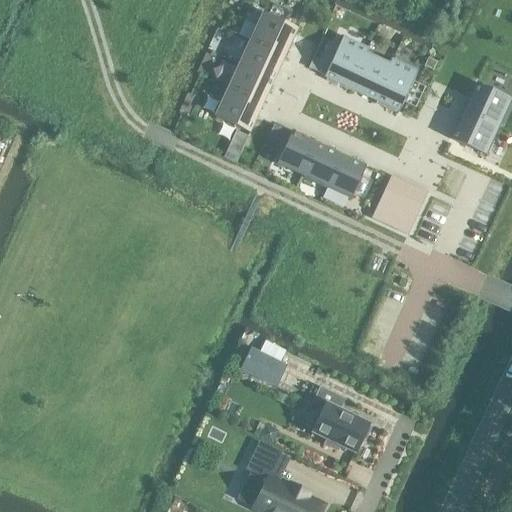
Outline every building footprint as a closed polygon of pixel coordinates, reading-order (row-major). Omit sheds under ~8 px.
[(261,13),(248,41),(285,57),(298,29),(261,13)] [(342,37),(323,78),(326,79),(325,81),(336,86),(337,84),(348,90),(365,53),(366,54),(368,49),(342,37)] [(248,41),(237,65),(273,82),(285,57),(248,41)] [(365,53),(348,90),(373,101),(389,64),(388,64),(366,54),(365,53)] [(389,64),(373,101),(376,102),(375,104),(394,113),(395,111),(398,113),(417,72),(391,60),(388,64),(389,64)] [(237,65),(226,89),(262,106),(273,82),(237,65)] [(475,84),(462,112),(498,129),(511,100),(475,84)] [(226,89),(213,117),(249,134),(262,106),(226,89)] [(462,112),(449,140),(485,157),(498,129),(462,112)] [(273,124),(263,146),(274,151),(284,129),(273,124)] [(236,130),(223,158),(235,163),(242,148),(248,136),(236,130)] [(291,132),(276,165),(301,177),(316,143),(291,132)] [(316,143),(301,177),(325,188),(341,154),(316,143)] [(341,154),(325,188),(350,199),(366,166),(341,154)] [(390,177),(371,219),(382,224),(402,182),(390,177)] [(416,188),(396,231),(407,236),(427,194),(416,188)] [(249,347),(238,369),(274,387),(285,365),(249,347)] [(319,388),(308,411),(319,416),(311,433),(326,440),(323,446),(337,452),(340,447),(354,454),(361,439),(365,441),(370,430),(366,428),(368,425),(339,411),(344,400),(319,388)] [(266,425),(260,437),(273,443),(278,431),(266,425)] [(280,479),(260,470),(271,448),(258,442),(245,471),(266,481),(253,509),(259,511),(321,511),(323,508),(306,499),(308,493),(290,485),(288,490),(277,485),(280,479)]
